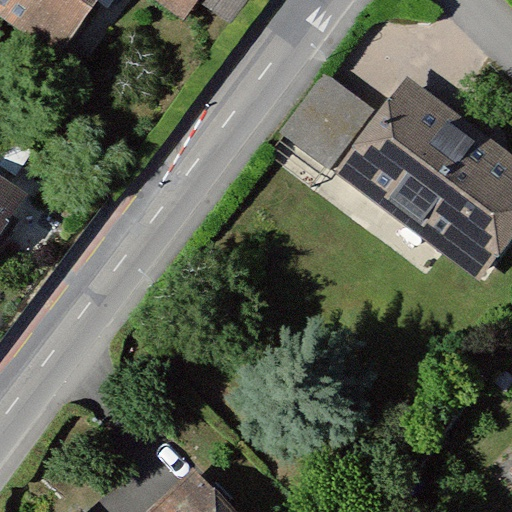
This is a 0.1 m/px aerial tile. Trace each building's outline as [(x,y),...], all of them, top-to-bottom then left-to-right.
[(115,0),(0,0),(0,19),(72,66),(115,0)] [(209,0),(169,0),(197,18),(209,0)] [(511,241),(511,146),(403,71),(335,169),(489,275),(511,241)] [(0,259),(37,197),(0,175),(0,259)] [(249,511),(205,462),(147,511),(249,511)]
